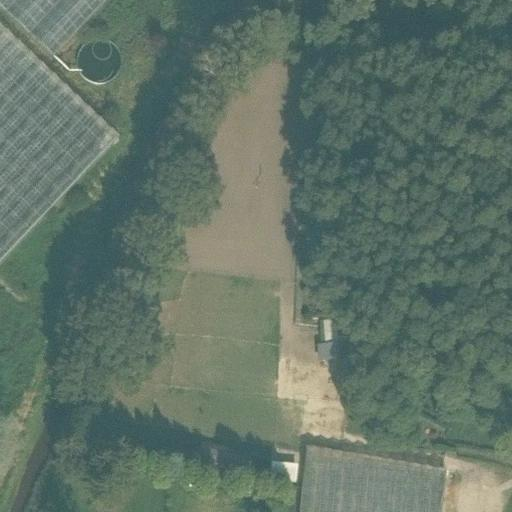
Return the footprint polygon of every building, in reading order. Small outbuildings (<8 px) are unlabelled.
[(0,30),(0,9),(53,59),(108,0),(0,0),(0,266),(117,141),(0,30)] [(331,216),(307,219),(310,241),(334,238),(341,237),(339,224),(332,225),(331,216)] [(324,365),(355,361),(351,320),(348,320),(320,324),(324,365)] [(441,511),(445,476),(306,452),(304,483),(300,511),(441,511)] [(272,466),(271,480),(296,483),(297,469),(272,466)] [(121,475),(117,487),(153,500),(158,489),(121,475)]
